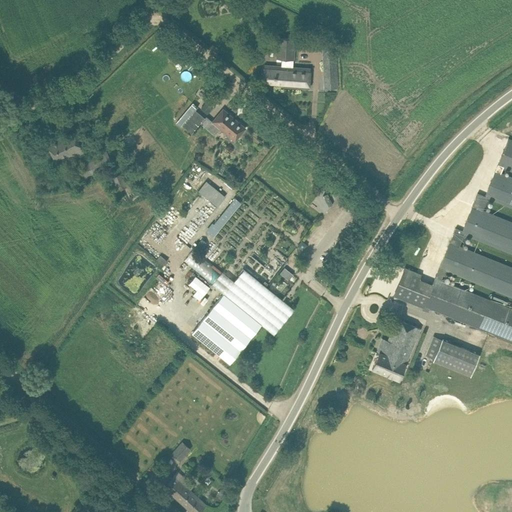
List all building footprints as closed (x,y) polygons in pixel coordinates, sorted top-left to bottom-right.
[(237,0),(221,16),(232,28),(249,12),(238,0),(237,0)] [(263,82),(283,84),(283,87),(309,88),(310,68),(292,67),(294,39),(277,37),(275,58),(281,58),(280,65),(265,64),(263,82)] [(338,87),(336,45),(322,45),(324,88),(338,87)] [(205,102),(200,108),(207,114),(212,108),(205,102)] [(198,107),(193,103),(176,123),(181,127),(182,125),(191,133),(205,117),(195,110),(198,107)] [(213,122),(235,140),(245,128),(223,109),(213,122)] [(84,152),(78,140),(73,131),(61,137),(62,139),(48,145),(55,160),(66,155),(69,159),(84,152)] [(423,307),(422,310),(428,312),(430,308),(488,331),(511,341),(511,307),(488,298),(462,287),(446,281),(442,279),(445,270),(466,279),(511,297),(511,267),(471,251),(460,246),(464,235),(471,237),(478,240),(511,253),(511,221),(489,212),(484,209),(488,198),(494,200),(511,207),(511,176),(509,176),(505,174),(501,173),(503,168),(511,171),(511,139),(508,138),(485,196),(478,193),(462,230),(455,228),(434,279),(432,284),(423,307)] [(74,167),(82,182),(114,167),(106,151),(74,167)] [(137,197),(125,172),(109,179),(122,205),(137,197)] [(159,257),(168,246),(148,229),(139,240),(159,257)] [(184,261),(224,293),(234,281),(222,271),(219,275),(191,252),(184,261)] [(167,260),(161,255),(157,260),(163,265),(167,260)] [(269,265),(277,272),(283,265),(275,258),(269,265)] [(244,268),(234,281),(224,293),(274,334),(294,309),(244,268)] [(405,268),(394,295),(403,299),(410,302),(419,279),(421,274),(405,268)] [(194,275),(190,279),(206,292),(210,287),(194,275)] [(420,327),(406,322),(396,318),(383,353),(379,351),(372,368),(399,379),(420,327)] [(443,338),(433,361),(471,377),(480,354),(443,338)] [(172,453),(180,460),(191,448),(183,441),(172,453)] [(159,481),(193,511),(198,511),(205,504),(190,490),(193,486),(178,471),(172,477),(167,473),(159,481)]
